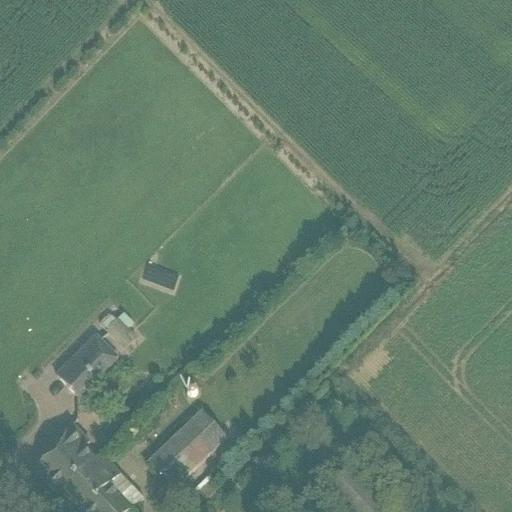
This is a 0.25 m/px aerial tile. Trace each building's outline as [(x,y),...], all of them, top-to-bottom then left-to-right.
[(124,317),(118,322),(128,332),(133,327),(124,317)] [(105,335),(124,354),(137,341),(128,332),(118,322),(105,335)] [(78,400),(92,386),(118,360),(97,339),(56,379),(78,401),(79,401),(78,400)] [(146,467),(171,496),(227,443),(201,415),(146,467)] [(71,427),(47,450),(52,456),(34,473),(59,499),(62,496),(95,464),(83,451),(88,445),(71,427)] [(62,496),(77,511),(130,511),(121,502),(132,490),(101,458),(95,464),(62,496)] [(318,499),(329,511),(404,511),(360,462),(355,466),(348,459),(323,480),(330,489),(318,499)] [(242,483),(236,489),(241,495),(248,489),(242,483)]
